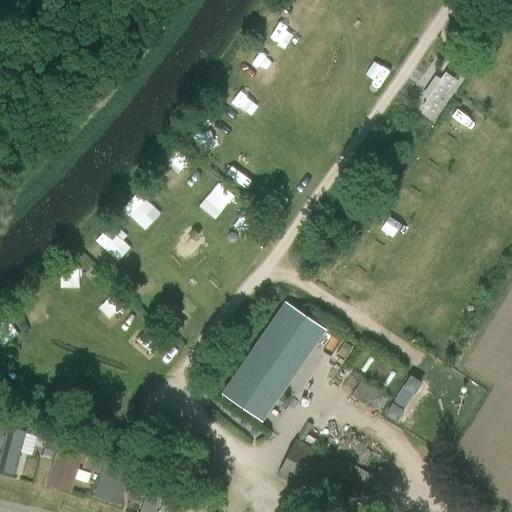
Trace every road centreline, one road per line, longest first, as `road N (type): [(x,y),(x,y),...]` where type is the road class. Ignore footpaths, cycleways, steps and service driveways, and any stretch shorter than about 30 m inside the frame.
road 1 (unknown): [(261,259),(324,185),(451,0)]
road 2 (track): [(440,511),(419,491),(399,448),(310,387),(259,474)]
